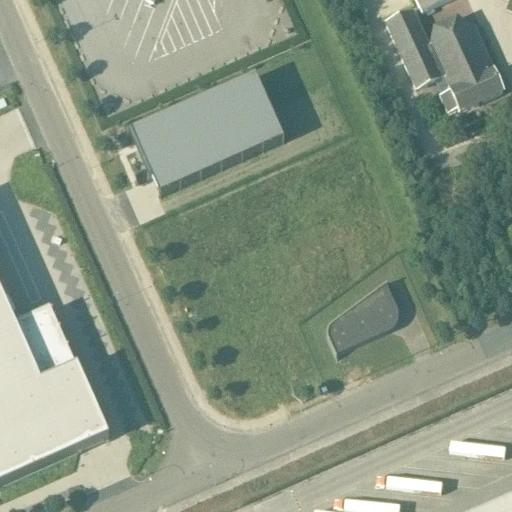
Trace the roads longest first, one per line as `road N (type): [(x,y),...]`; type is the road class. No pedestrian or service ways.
road 1 (unclassified): [(206,473),(0,5)]
road 2 (unknown): [(0,511),(109,467),(129,452),(145,418),(18,144)]
road 3 (unclassified): [(511,339),(206,473)]
